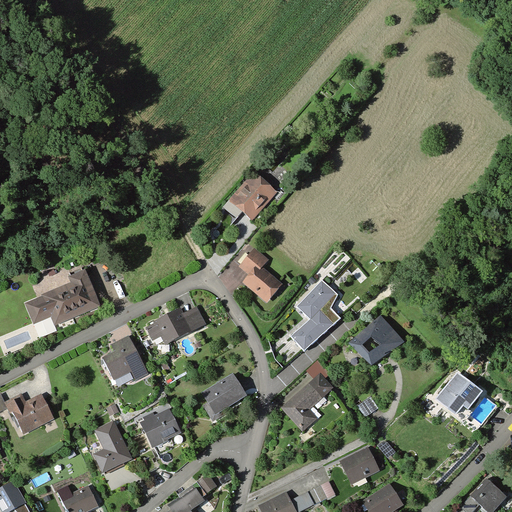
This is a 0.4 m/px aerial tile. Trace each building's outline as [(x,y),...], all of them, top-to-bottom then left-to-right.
[(280,192),(256,173),(223,213),(236,224),(244,214),(254,222),(280,192)] [(273,263),(255,249),(240,270),(251,277),(245,284),(272,304),(285,286),(266,272),(273,263)] [(73,285),(28,304),(37,326),(53,319),(57,327),(104,307),(88,271),(70,279),(73,285)] [(335,293),(322,282),(298,306),(312,318),(293,336),(305,348),(332,324),(321,309),(335,293)] [(184,309),(147,328),(154,342),(164,337),(169,347),(209,326),(200,308),(186,315),(184,309)] [(380,317),(351,343),(372,365),(403,341),(380,317)] [(117,354),(106,359),(118,381),(134,373),(138,382),(152,375),(133,337),(113,346),(117,354)] [(482,388),(461,373),(441,399),(462,415),(482,388)] [(237,375),(205,395),(219,418),(252,398),(237,375)] [(335,390),(321,375),(283,410),(306,435),(321,421),(312,411),(335,390)] [(2,396),(0,396),(0,413),(9,409),(2,396)] [(24,397),(8,406),(25,439),(58,421),(44,396),(28,404),(24,397)] [(173,409),(142,424),(155,452),(187,437),(173,409)] [(106,452),(97,456),(106,475),(136,460),(117,421),(96,432),(106,452)] [(372,448),(342,462),(353,486),(383,472),(372,448)] [(498,511),(511,496),(511,495),(492,478),(474,498),(490,511),(498,511)] [(17,483),(0,492),(0,508),(2,511),(13,511),(29,504),(17,483)] [(329,483),(295,501),(300,511),(306,511),(336,496),(329,483)] [(396,484),(366,503),(371,511),(398,511),(409,506),(396,484)] [(203,486),(170,511),(195,511),(213,498),(203,486)] [(92,487),(65,501),(70,511),(92,511),(102,508),(92,487)] [(298,511),(289,493),(262,507),(265,511),(298,511)]
